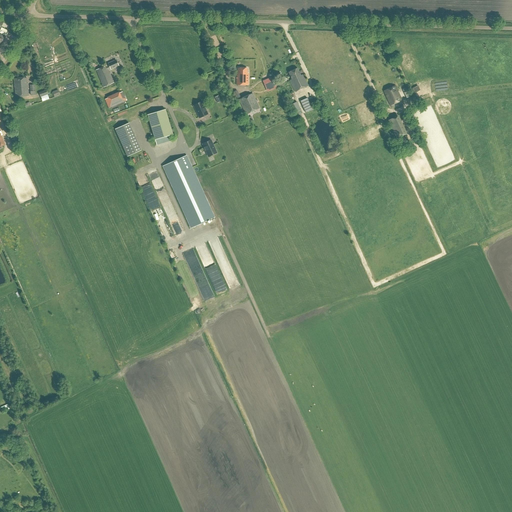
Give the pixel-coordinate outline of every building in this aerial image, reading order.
[(108,66),(106,67),(106,66),(96,70),(103,87),(114,82),(110,72),(109,72),(108,70),(110,69),(110,70),(118,67),(116,61),(108,64),(108,66)] [(300,75),(297,68),(287,72),(291,79),(289,80),(294,91),(307,85),(302,74),(300,75)] [(237,71),(237,76),(236,76),(236,85),(248,86),(248,74),(247,74),(247,69),(238,69),(238,71),(237,71)] [(261,81),(265,89),(274,84),(271,77),(261,81)] [(27,84),(26,78),(14,79),(15,97),(28,96),(27,84)] [(384,91),(391,106),(402,101),(395,86),(384,91)] [(38,92),(40,98),(47,95),(45,90),(38,92)] [(106,98),(104,99),(108,108),(126,100),(122,91),(119,92),(118,91),(106,97),(106,98)] [(239,100),(246,115),(259,109),(252,94),(239,100)] [(307,98),(300,101),(305,113),(312,110),(307,98)] [(193,105),(199,118),(207,114),(202,102),(193,105)] [(147,115),(155,139),(172,134),(165,109),(147,115)] [(398,115),(387,120),(396,138),(406,133),(398,115)] [(142,148),(131,120),(117,125),(128,154),(142,148)] [(216,153),(211,140),(202,144),(208,157),(216,153)] [(186,156),(163,166),(191,228),(214,218),(186,156)] [(164,188),(159,174),(156,176),(156,177),(157,176),(159,181),(155,183),(158,190),(164,188)] [(146,197),(155,196),(155,188),(146,188),(146,197)] [(177,213),(171,216),(178,234),(184,231),(177,213)] [(216,292),(223,290),(218,274),(211,277),(216,292)]
